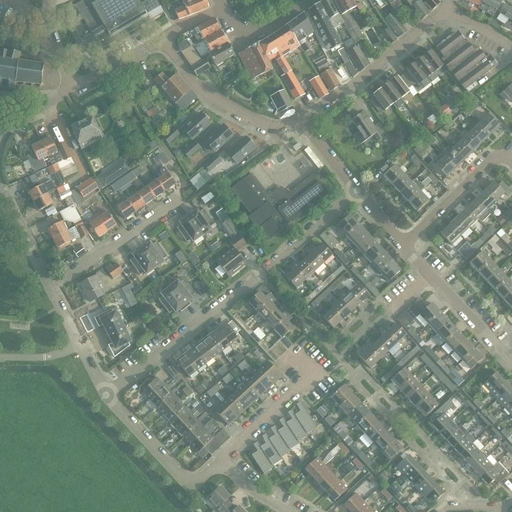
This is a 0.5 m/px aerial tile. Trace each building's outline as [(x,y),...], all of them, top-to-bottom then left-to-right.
[(80,16),(69,22),(77,36),(78,36),(87,52),(88,52),(94,54),(109,45),(116,41),(141,26),(144,24),(164,13),(160,6),(156,0),(83,0),(74,6),(77,10),(80,16)] [(175,10),(179,20),(182,19),(190,16),(209,9),(204,0),(181,0),(184,5),(185,4),(185,5),(175,10)] [(322,0),(320,2),(327,16),(334,30),(340,26),(334,17),(338,14),(330,0),(322,0)] [(348,12),(356,6),(359,11),(364,8),(361,3),(356,5),(353,1),(352,0),(332,0),(341,15),(340,16),(348,31),(356,26),(348,12)] [(387,0),(394,9),(398,5),(396,1),(397,0),(387,0)] [(421,20),(430,13),(420,0),(411,7),(421,20)] [(432,11),(440,3),(437,0),(426,0),(424,2),(432,11)] [(463,0),(462,4),(467,6),(465,10),(475,16),(479,9),(483,0),(463,0)] [(483,0),(479,9),(493,17),(502,1),(499,0),(483,0)] [(308,10),(315,23),(327,16),(320,2),(308,10)] [(500,14),(497,19),(506,25),(505,26),(511,30),(511,28),(511,9),(506,5),(499,13),(500,14)] [(287,26),(298,44),(313,33),(303,13),(287,26)] [(399,37),(406,31),(392,13),(385,18),(399,37)] [(315,23),(322,37),(334,30),(327,16),(315,23)] [(203,40),(221,31),(215,19),(197,28),(203,40)] [(271,36),(282,56),(300,46),(298,44),(287,26),(279,32),(271,36)] [(389,46),(396,40),(388,28),(381,34),(389,46)] [(322,37),(330,51),(341,45),(334,30),(322,37)] [(211,53),(227,43),(221,32),(205,41),(211,53)] [(441,60),(445,65),(464,90),(482,75),(483,77),(498,66),(489,55),(486,57),(478,47),(474,50),(466,40),(463,43),(455,33),(436,48),(437,49),(444,58),(441,60)] [(281,77),(293,97),(295,101),(305,95),(282,56),(271,36),(259,43),(268,61),(275,58),(276,61),(277,61),(285,75),(281,77)] [(179,44),(179,46),(179,51),(180,52),(190,47),(188,43),(192,42),(190,38),(185,40),(186,41),(179,44)] [(251,80),(272,69),(268,61),(259,43),(238,55),(251,80)] [(221,64),(234,56),(228,44),(209,55),(215,67),(216,66),(217,68),(222,65),(221,64)] [(309,50),(305,45),(304,44),(300,46),(304,53),(309,50)] [(181,53),(186,60),(195,53),(191,47),(181,53)] [(347,53),(359,73),(368,65),(358,47),(347,53)] [(340,56),(344,64),(346,64),(353,78),(357,75),(350,62),(351,61),(344,48),(339,51),(342,55),(340,56)] [(0,89),(2,90),(2,92),(4,92),(4,90),(11,91),(11,93),(14,93),(14,91),(16,92),(16,90),(15,90),(16,83),(22,84),(22,85),(24,86),(24,84),(30,85),(30,87),(32,87),(32,85),(39,86),(39,88),(41,88),(41,86),(43,87),(43,85),(41,85),(43,67),(46,68),(46,66),(44,65),(44,64),(42,64),(42,65),(35,64),(35,62),(33,62),(33,64),(28,63),(27,63),(27,61),(25,61),(25,63),(19,62),(19,60),(18,60),(19,56),(20,55),(20,54),(19,54),(19,52),(17,52),(16,54),(9,52),(9,51),(7,50),(7,52),(1,51),(1,49),(0,49),(0,89)] [(423,57),(435,73),(443,67),(445,65),(441,60),(444,58),(437,49),(432,52),(431,51),(423,57)] [(186,60),(191,67),(200,61),(195,53),(186,60)] [(415,64),(431,84),(438,78),(435,73),(423,57),(415,64)] [(205,60),(192,68),(197,77),(209,69),(205,60)] [(319,72),(329,67),(326,61),(315,65),(319,72)] [(403,75),(413,87),(418,94),(431,84),(415,64),(406,70),(407,72),(403,75)] [(330,91),(340,85),(330,69),(320,74),(330,91)] [(181,111),(196,98),(175,75),(168,81),(161,74),(154,81),(181,111)] [(390,83),(402,99),(409,93),(408,91),(413,87),(403,75),(399,79),(398,77),(390,83)] [(318,77),(310,82),(320,100),(328,95),(318,77)] [(382,90),(394,105),(397,110),(405,103),(402,99),(390,83),(382,90)] [(385,112),(394,105),(382,90),(373,96),(375,98),(370,101),(379,113),(383,110),(385,112)] [(273,96),(281,113),(292,107),(284,91),(273,96)] [(458,102),(461,106),(461,105),(466,102),(462,98),(458,102)] [(451,112),(452,111),(457,108),(457,109),(461,106),(458,102),(451,107),(446,101),(444,103),(451,112)] [(148,111),(146,112),(149,118),(151,117),(159,112),(156,106),(148,111)] [(467,110),(470,115),(475,111),(471,106),(467,110)] [(466,118),(470,115),(467,110),(462,113),(466,118)] [(436,117),(439,122),(446,116),(448,114),(445,111),(443,112),(442,112),(436,117)] [(379,142),(388,136),(379,123),(374,127),(368,118),(366,119),(362,113),(352,120),(360,132),(354,136),(361,145),(374,135),(379,142)] [(192,140),(210,124),(208,122),(208,119),(205,116),(202,116),(200,114),(183,130),(192,140)] [(433,115),(428,119),(433,125),(438,121),(433,115)] [(479,124),(490,135),(499,127),(488,115),(479,124)] [(81,150),(102,141),(92,119),(71,129),(81,150)] [(447,133),(451,129),(447,124),(443,128),(447,133)] [(470,132),(482,144),(490,135),(479,124),(470,132)] [(205,142),(214,152),(232,136),(230,134),(230,131),(228,128),(224,128),(223,126),(205,142)] [(179,134),(174,129),(163,139),(167,144),(179,134)] [(462,141),(473,152),(482,144),(470,132),(462,141)] [(237,164),(254,149),(253,146),(253,143),(250,140),(247,140),(245,138),(227,154),(237,164)] [(40,143),(47,157),(49,156),(53,166),(51,167),(54,173),(60,171),(57,164),(61,162),(50,139),(40,143)] [(414,151),(420,157),(429,149),(428,148),(432,145),(428,140),(414,151)] [(453,149),(464,161),(473,152),(462,141),(453,149)] [(72,157),(65,142),(57,146),(64,161),(72,157)] [(26,156),(28,160),(34,172),(46,167),(42,159),(47,157),(40,143),(31,147),(33,153),(26,156)] [(200,148),(195,143),(184,153),(189,158),(200,148)] [(161,154),(156,157),(153,160),(159,169),(174,158),(163,144),(157,148),(161,154)] [(395,144),(389,148),(393,155),(400,150),(395,144)] [(444,158),(456,169),(464,161),(453,149),(444,158)] [(209,172),(220,162),(216,156),(205,166),(209,172)] [(435,166),(440,171),(437,174),(443,180),(446,177),(447,178),(456,169),(444,158),(435,166)] [(419,160),(414,164),(418,168),(422,164),(419,160)] [(124,161),(93,182),(100,191),(131,169),(124,161)] [(383,176),(392,185),(404,174),(395,165),(383,176)] [(65,200),(68,208),(77,203),(64,179),(78,171),(76,166),(61,173),(60,171),(54,173),(59,183),(54,185),(62,201),(65,200)] [(163,176),(157,180),(165,192),(176,184),(164,168),(159,171),(163,176)] [(249,219),(258,231),(267,242),(281,231),(281,230),(289,224),(328,194),(320,183),(328,176),(322,168),(288,195),(284,191),(281,187),(269,196),(251,174),(232,190),(252,216),(249,219)] [(135,170),(131,172),(136,179),(140,176),(135,170)] [(198,174),(190,181),(197,190),(206,183),(198,174)] [(404,174),(392,185),(401,194),(416,180),(416,179),(412,183),(404,174)] [(29,177),(25,179),(29,188),(33,186),(29,177)] [(124,178),(113,185),(118,192),(129,185),(124,178)] [(435,178),(431,182),(434,185),(434,186),(439,192),(444,187),(435,178)] [(97,189),(96,188),(92,182),(90,179),(76,189),(83,199),(97,189)] [(165,192),(157,180),(117,208),(125,219),(165,192)] [(416,180),(401,194),(409,203),(420,192),(424,188),(419,183),(416,180)] [(42,186),(28,193),(33,202),(47,195),(56,190),(51,181),(42,186)] [(485,192),(496,203),(505,194),(507,196),(511,191),(502,182),(497,187),(493,183),(485,192)] [(420,192),(409,203),(417,212),(429,201),(420,192)] [(476,200),(487,211),(496,203),(485,192),(476,200)] [(97,194),(85,203),(89,208),(96,204),(97,206),(102,202),(97,194)] [(52,205),(47,195),(33,202),(38,212),(52,205)] [(467,209),(478,220),(482,223),(490,215),(487,211),(476,200),(467,209)] [(64,221),(73,223),(75,227),(82,224),(79,218),(81,217),(76,209),(79,207),(77,203),(68,208),(60,212),(64,221)] [(76,209),(81,217),(87,213),(85,211),(89,208),(85,203),(79,207),(76,209)] [(54,206),(45,211),(48,217),(57,212),(54,206)] [(458,217),(470,229),(478,220),(467,209),(458,217)] [(187,214),(202,236),(211,230),(209,228),(214,224),(204,210),(199,213),(197,210),(194,213),(192,211),(187,214)] [(97,219),(107,232),(115,226),(106,213),(97,219)] [(193,242),(202,236),(187,214),(182,218),(183,220),(180,223),(181,225),(177,229),(187,243),(192,240),(193,242)] [(337,227),(346,237),(359,225),(350,215),(337,227)] [(450,225),(461,237),(470,229),(458,217),(450,225)] [(500,217),(496,221),(501,226),(505,222),(500,217)] [(239,232),(229,218),(220,224),(231,238),(239,232)] [(98,238),(107,232),(97,219),(89,225),(98,238)] [(48,229),(52,239),(66,232),(61,223),(48,229)] [(66,232),(52,239),(57,248),(59,251),(70,245),(69,242),(80,237),(81,238),(88,235),(82,224),(75,227),(66,232)] [(359,225),(346,237),(355,246),(367,234),(359,225)] [(452,246),(461,237),(450,225),(441,234),(452,246)] [(485,227),(488,230),(492,235),(496,231),(492,227),(491,228),(487,225),(485,227)] [(480,239),(484,243),(492,235),(488,230),(485,234),(480,239)] [(497,234),(507,245),(510,242),(500,231),(497,234)] [(320,237),(332,250),(339,243),(335,239),(330,234),(328,236),(324,232),(320,237)] [(431,232),(427,235),(432,240),(436,237),(431,232)] [(247,264),(237,252),(246,245),(238,234),(225,245),(230,251),(216,262),(229,278),(247,264)] [(367,234),(355,246),(363,255),(376,243),(367,234)] [(502,251),(506,248),(495,236),(488,243),(497,253),(495,254),(497,256),(502,251)] [(140,247),(155,269),(164,263),(162,260),(167,257),(157,242),(152,246),(150,243),(147,246),(145,243),(140,247)] [(218,242),(210,247),(214,252),(221,247),(218,242)] [(376,243),(363,255),(372,264),(384,252),(376,243)] [(458,251),(460,254),(462,256),(466,260),(475,251),(471,247),(467,243),(458,251)] [(310,248),(324,264),(333,255),(322,244),(317,249),(313,245),(310,248)] [(73,251),(78,258),(87,253),(82,245),(73,251)] [(147,275),(155,269),(140,247),(135,251),(136,253),(133,255),(135,258),(130,261),(140,276),(145,273),(147,275)] [(310,256),(304,261),(315,272),(324,264),(310,248),(306,252),(310,256)] [(508,257),(511,253),(506,248),(502,251),(508,257)] [(334,252),(340,259),(344,256),(337,249),(334,252)] [(372,264),(368,267),(376,276),(380,273),(393,261),(384,252),(372,264)] [(470,264),(478,274),(491,262),(482,253),(470,264)] [(340,259),(346,265),(349,262),(344,256),(340,259)] [(291,265),(306,281),(315,272),(304,261),(299,265),(295,261),(291,265)] [(393,261),(380,273),(388,282),(401,271),(393,261)] [(491,262),(478,274),(487,283),(499,271),(491,262)] [(113,279),(123,272),(117,264),(112,267),(111,265),(105,268),(113,279)] [(197,269),(201,274),(206,270),(202,265),(197,269)] [(297,289),(306,281),(291,265),(288,268),(292,272),(286,277),(297,289)] [(343,266),(334,274),(336,277),(345,269),(343,266)] [(351,271),(357,277),(360,274),(354,268),(351,271)] [(348,271),(339,280),(342,283),(351,275),(348,271)] [(499,271),(487,283),(495,292),(508,280),(499,271)] [(334,274),(325,283),(327,286),(336,277),(334,274)] [(363,284),(366,281),(360,274),(357,277),(363,284)] [(97,276),(81,284),(90,302),(104,295),(98,283),(100,282),(97,276)] [(169,288),(186,309),(191,305),(189,303),(193,300),(191,298),(195,294),(184,280),(179,283),(177,281),(169,288)] [(339,280),(330,288),(333,291),(342,283),(339,280)] [(511,284),(508,280),(495,292),(504,301),(511,293),(511,284)] [(204,281),(195,288),(202,296),(210,290),(204,281)] [(376,298),(381,294),(370,282),(365,286),(376,298)] [(325,283),(316,291),(318,294),(327,286),(325,283)] [(350,292),(364,307),(368,304),(365,300),(370,295),(359,284),(350,292)] [(138,286),(132,290),(136,296),(142,291),(138,286)] [(181,313),(186,309),(169,288),(161,294),(163,297),(158,300),(169,315),(174,311),(176,313),(179,311),(181,313)] [(330,288),(321,296),(324,300),(333,291),(330,288)] [(307,299),(309,302),(318,294),(316,291),(307,299)] [(249,303),(257,312),(272,297),(269,294),(265,298),(260,292),(249,303)] [(341,300),(352,312),(357,308),(360,311),(364,307),(350,292),(341,300)] [(321,296),(312,305),(315,308),(324,300),(321,296)] [(272,297),(257,312),(265,321),(277,310),(272,305),(276,301),(272,297)] [(414,304),(423,312),(427,308),(419,299),(414,304)] [(332,309),(347,324),(350,321),(346,317),(352,312),(341,300),(332,309)] [(410,308),(418,317),(419,315),(423,312),(414,304),(410,308)] [(423,312),(419,315),(429,325),(441,313),(432,304),(427,308),(423,312)] [(406,312),(414,321),(418,317),(410,308),(406,312)] [(342,328),(347,324),(332,309),(323,317),(334,329),(339,325),(342,328)] [(101,326),(106,335),(123,327),(118,317),(116,318),(111,310),(94,319),(99,328),(101,326)] [(277,310),(265,321),(274,330),(289,315),(286,312),(282,315),(277,310)] [(401,316),(409,325),(414,321),(406,312),(401,316)] [(441,313),(429,325),(437,334),(449,322),(441,313)] [(233,318),(241,327),(244,324),(236,315),(233,318)] [(274,330),(282,339),(285,337),(294,328),(288,323),(292,319),(289,315),(274,330)] [(397,320),(405,329),(409,325),(401,316),(397,320)] [(449,322),(437,334),(445,343),(458,332),(449,322)] [(217,330),(229,346),(238,339),(226,324),(217,330)] [(241,327),(249,336),(253,333),(244,324),(241,327)] [(383,328),(398,344),(407,335),(396,324),(390,329),(387,325),(383,328)] [(108,346),(114,358),(130,346),(126,338),(129,337),(123,327),(106,335),(111,344),(108,346)] [(384,335),(378,341),(389,352),(398,344),(383,328),(380,331),(384,335)] [(407,332),(414,339),(418,336),(411,328),(407,332)] [(209,336),(221,352),(229,346),(217,330),(209,336)] [(155,337),(158,341),(163,338),(158,331),(154,335),(155,337)] [(458,332),(445,343),(454,352),(466,341),(458,332)] [(249,336),(258,344),(261,341),(253,333),(249,336)] [(201,343),(213,358),(221,352),(209,336),(201,343)] [(414,339),(420,345),(423,341),(418,336),(414,339)] [(280,341),(288,350),(293,346),(285,337),(282,339),(280,341)] [(261,341),(258,344),(275,363),(279,358),(271,349),(269,350),(261,341)] [(276,345),(284,354),(288,350),(280,341),(276,345)] [(366,345),(380,360),(389,352),(378,341),(373,346),(369,342),(366,345)] [(466,341),(454,352),(462,361),(475,349),(466,341)] [(193,349),(205,364),(213,358),(201,343),(193,349)] [(271,349),(279,358),(284,354),(276,345),(271,349)] [(371,369),(380,360),(366,345),(362,348),(366,352),(360,357),(371,369)] [(417,346),(408,355),(411,357),(420,349),(417,346)] [(425,350),(431,357),(434,354),(428,347),(425,350)] [(185,355),(197,371),(205,364),(193,349),(185,355)] [(475,349),(462,361),(471,370),(483,359),(475,349)] [(420,358),(426,365),(431,361),(424,354),(420,358)] [(431,357),(439,365),(443,362),(440,359),(440,360),(434,354),(431,357)] [(189,377),(197,371),(185,355),(177,361),(189,377)] [(408,355),(399,363),(402,366),(411,357),(408,355)] [(241,364),(250,373),(253,371),(245,361),(241,364)] [(426,365),(435,374),(439,370),(431,361),(426,365)] [(261,370),(274,384),(282,377),(269,363),(261,370)] [(399,363),(391,371),(393,374),(402,366),(399,363)] [(238,367),(242,371),(245,369),(249,374),(250,373),(241,364),(238,367)] [(441,368),(448,375),(451,372),(445,365),(441,368)] [(166,369),(174,380),(179,376),(171,366),(166,369)] [(404,369),(391,381),(400,390),(413,378),(404,369)] [(253,377),(267,391),(274,384),(261,370),(253,377)] [(435,374),(443,383),(448,379),(439,370),(435,374)] [(381,380),(384,383),(393,374),(391,371),(381,380)] [(448,375),(454,381),(457,378),(451,372),(448,375)] [(483,385),(490,393),(503,381),(496,373),(483,385)] [(230,382),(226,377),(222,380),(219,383),(223,388),(227,385),(230,382)] [(246,384),(259,398),(267,391),(253,377),(246,384)] [(413,378),(400,390),(408,399),(421,387),(413,378)] [(143,392),(150,400),(166,385),(163,382),(162,383),(157,379),(143,392)] [(443,383),(452,393),(457,389),(448,379),(443,383)] [(503,381),(490,393),(497,400),(510,388),(503,381)] [(238,391),(252,405),(259,398),(246,384),(238,391)] [(166,385),(150,400),(157,408),(171,394),(167,390),(169,388),(166,385)] [(330,398),(339,407),(352,395),(343,386),(330,398)] [(421,387),(408,399),(416,408),(430,396),(421,387)] [(511,390),(510,388),(497,400),(504,408),(511,400),(511,390)] [(231,398),(244,412),(252,405),(238,391),(231,398)] [(218,393),(215,395),(222,403),(224,401),(218,393)] [(171,394),(157,408),(164,415),(180,400),(177,397),(175,398),(171,394)] [(352,395),(339,407),(347,416),(361,404),(352,395)] [(430,396),(416,408),(425,418),(438,406),(430,396)] [(223,404),(237,419),(244,412),(231,398),(223,404)] [(180,400),(164,415),(171,422),(188,407),(187,406),(185,409),(181,405),(183,403),(180,400)] [(188,407),(171,422),(172,423),(171,424),(171,426),(174,430),(176,430),(177,429),(178,430),(202,408),(199,405),(195,400),(190,404),(194,408),(192,411),(188,407)] [(302,411),(296,415),(308,434),(318,428),(306,409),(305,410),(301,403),(297,405),(302,411)] [(229,426),(237,419),(223,404),(215,412),(229,426)] [(361,404),(347,416),(356,426),(369,413),(361,404)] [(467,408),(470,411),(473,414),(477,411),(470,404),(467,408)] [(202,408),(178,430),(178,431),(177,432),(178,434),(181,437),(183,437),(184,436),(185,437),(199,424),(195,420),(205,411),(202,408)] [(316,412),(322,418),(326,414),(320,408),(316,412)] [(291,419),(285,422),(297,441),(308,434),(296,415),(291,409),(286,412),(291,419)] [(200,423),(208,415),(206,412),(198,419),(199,422),(200,423)] [(369,413),(356,426),(364,435),(377,423),(369,413)] [(475,416),(478,419),(481,422),(484,419),(478,413),(475,416)] [(432,425),(439,433),(452,422),(444,414),(432,425)] [(324,421),(331,427),(335,423),(329,416),(324,421)] [(282,427),(277,430),(289,449),(299,443),(297,441),(285,422),(282,417),(278,420),(282,427)] [(199,424),(185,437),(192,445),(216,423),(213,419),(208,424),(203,428),(199,424)] [(452,422),(439,433),(446,441),(459,429),(452,422)] [(216,423),(192,445),(199,452),(197,453),(203,459),(210,453),(204,447),(209,443),(213,439),(210,436),(214,431),(214,430),(219,426),(216,423)] [(377,423),(364,435),(373,444),(386,432),(377,423)] [(273,435),(268,438),(280,457),(290,451),(289,449),(277,430),(274,425),(269,428),(273,435)] [(333,430),(339,436),(344,432),(337,425),(333,430)] [(459,429),(446,441),(453,448),(466,437),(459,429)] [(489,432),(492,434),(495,437),(498,434),(493,429),(489,432)] [(218,434),(226,442),(230,438),(223,430),(218,434)] [(386,432),(373,444),(381,453),(394,440),(386,432)] [(265,443),(259,446),(272,465),(281,459),(280,457),(268,438),(265,433),(260,436),(265,443)] [(213,439),(221,447),(226,442),(218,434),(213,439)] [(341,439),(350,448),(355,444),(346,434),(341,439)] [(466,437),(453,448),(460,456),(472,444),(466,437)] [(209,443),(216,451),(221,447),(213,439),(209,443)] [(394,440),(381,453),(390,462),(403,450),(394,440)] [(272,465),(259,446),(256,441),(252,444),(256,451),(250,455),(263,474),(273,467),(272,465)] [(204,447),(210,453),(212,455),(216,451),(209,443),(204,447)] [(333,458),(341,450),(345,447),(341,443),(329,454),(333,458)] [(350,448),(358,457),(363,453),(355,444),(350,448)] [(472,444),(460,456),(467,463),(479,452),(472,444)] [(479,452),(467,463),(474,471),(486,459),(479,452)] [(358,457),(367,466),(371,462),(363,453),(358,457)] [(396,467),(403,475),(416,463),(409,456),(396,467)] [(306,470),(313,478),(326,466),(318,458),(306,470)] [(486,459),(474,471),(481,478),(493,466),(486,459)] [(367,466),(373,473),(378,469),(371,462),(367,466)] [(416,463),(403,475),(410,482),(423,471),(416,463)] [(493,466),(481,478),(488,486),(505,470),(498,463),(493,467),(493,466)] [(326,466),(313,478),(321,486),(333,474),(326,466)] [(423,471),(410,482),(417,490),(430,478),(423,471)] [(333,474),(321,486),(328,494),(340,482),(333,474)] [(430,478),(417,490),(424,497),(437,486),(430,478)] [(340,482),(328,494),(335,502),(348,490),(340,482)] [(388,489),(392,493),(395,496),(399,493),(402,490),(396,482),(388,489)] [(437,486),(424,497),(431,505),(444,494),(437,486)] [(218,508),(216,509),(214,511),(215,511),(213,511),(222,511),(229,506),(225,501),(230,497),(221,487),(209,498),(218,508)] [(344,505),(350,511),(353,511),(364,502),(357,494),(344,505)] [(364,502),(353,511),(369,511),(372,510),(364,502)]
